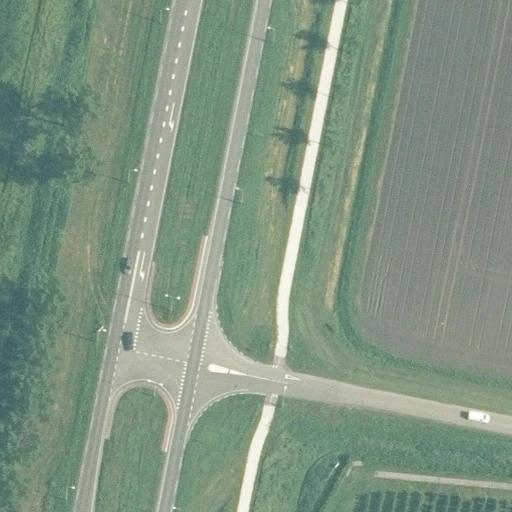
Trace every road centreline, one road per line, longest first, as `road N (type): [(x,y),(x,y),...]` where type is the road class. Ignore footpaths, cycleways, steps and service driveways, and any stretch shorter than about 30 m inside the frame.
road 1 (primary): [(193,364),(265,0)]
road 2 (primary): [(179,0),(113,345)]
road 3 (unclassified): [(511,423),(193,364)]
road 4 (primary): [(113,345),(78,511)]
road 5 (primary): [(163,511),(193,364)]
